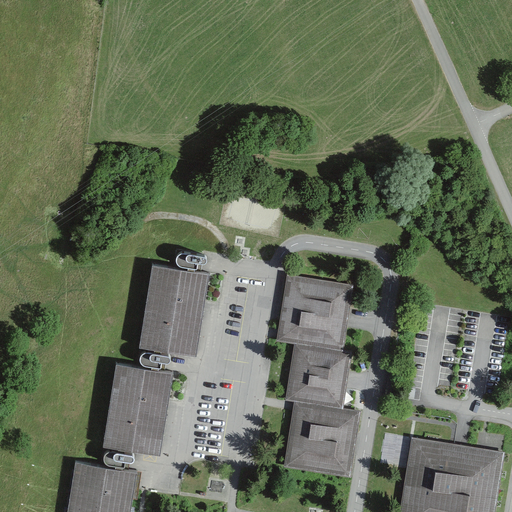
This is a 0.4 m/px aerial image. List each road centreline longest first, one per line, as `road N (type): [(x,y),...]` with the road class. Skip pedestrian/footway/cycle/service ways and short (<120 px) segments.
road 1 (unclassified): [(278,257),(290,243),(309,239),(373,250),(387,260),(391,279),(355,511)]
road 2 (tertiary): [(511,212),(417,0)]
